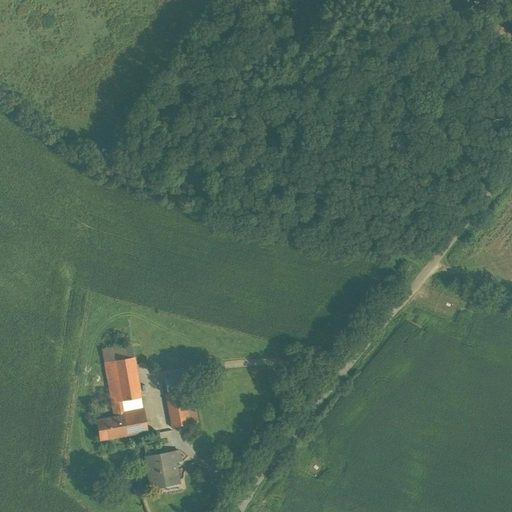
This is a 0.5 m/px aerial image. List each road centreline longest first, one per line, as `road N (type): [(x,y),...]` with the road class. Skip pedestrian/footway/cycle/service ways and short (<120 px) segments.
road 1 (unclassified): [(511,169),(311,412),(241,511)]
road 2 (track): [(165,377),(301,362),(344,373)]
